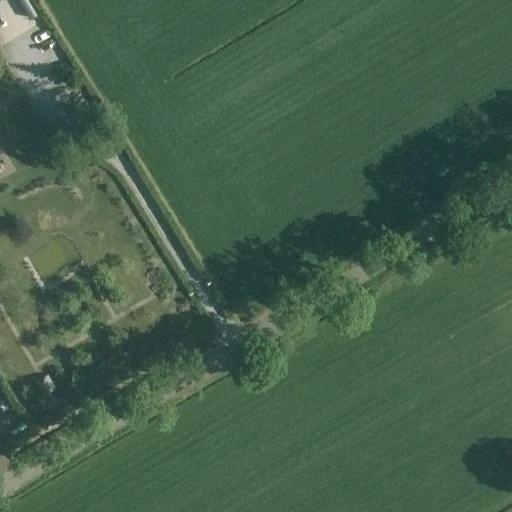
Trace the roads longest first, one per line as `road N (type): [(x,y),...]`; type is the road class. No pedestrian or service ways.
road 1 (tertiary): [(0,486),(511,186)]
road 2 (unknown): [(241,346),(135,179),(115,153),(62,118),(0,22)]
